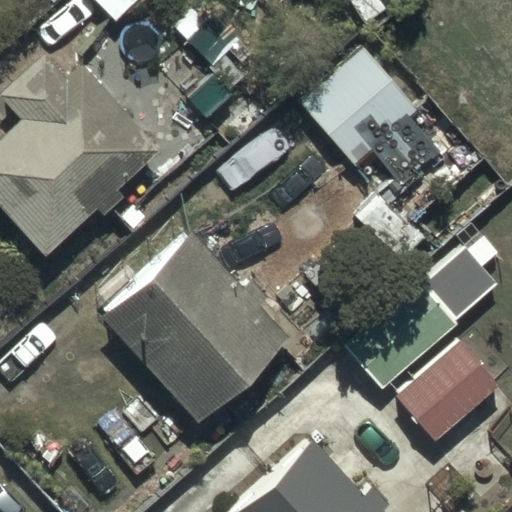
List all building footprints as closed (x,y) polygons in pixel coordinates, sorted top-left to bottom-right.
[(96,0),(109,12),(121,0),(96,0)] [(356,36),(293,91),(350,156),(413,101),(356,36)] [(0,94),(7,103),(0,109),(0,208),(32,243),(84,195),(93,205),(114,186),(105,175),(150,134),(75,52),(59,67),(38,44),(0,79),(0,94)] [(188,224),(101,305),(192,409),(283,329),(257,298),(264,292),(245,270),(235,278),(188,224)] [(331,328),(376,376),(495,272),(463,235),(421,272),(409,259),(331,328)] [(453,330),(388,384),(430,433),(494,380),(453,330)] [(379,511),(296,425),(212,506),(217,511),(379,511)]
